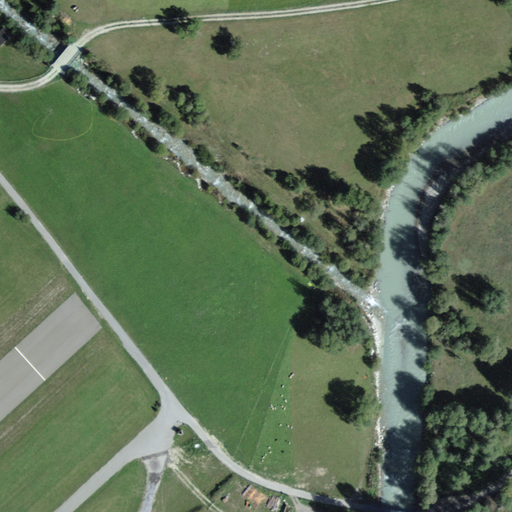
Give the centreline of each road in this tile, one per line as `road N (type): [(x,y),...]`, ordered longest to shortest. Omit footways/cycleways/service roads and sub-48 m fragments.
road 1 (track): [(0,87),(42,81),(80,41),(109,25),(381,0)]
road 2 (residential): [(175,407),(0,176)]
road 3 (track): [(175,407),(234,466),(265,484),(375,511)]
road 4 (track): [(62,511),(175,407)]
